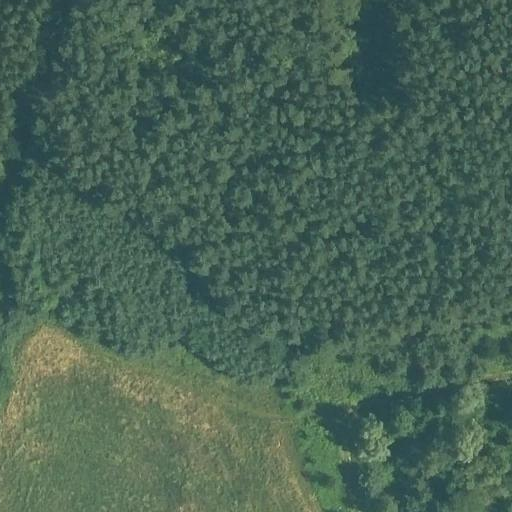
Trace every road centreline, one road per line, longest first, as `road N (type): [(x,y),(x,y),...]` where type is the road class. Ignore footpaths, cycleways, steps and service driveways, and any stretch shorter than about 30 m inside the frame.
road 1 (track): [(0,284),(302,375),(511,315)]
road 2 (track): [(93,0),(0,204)]
